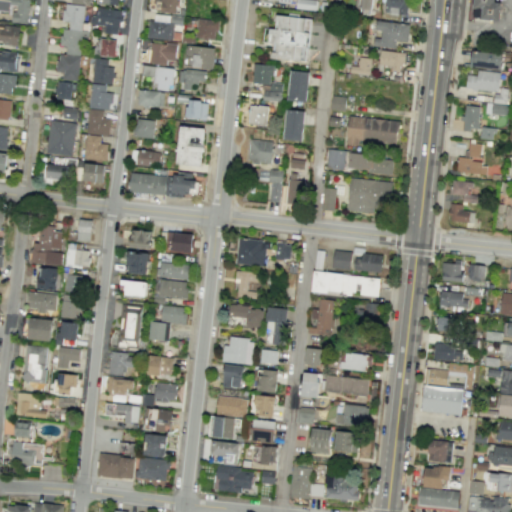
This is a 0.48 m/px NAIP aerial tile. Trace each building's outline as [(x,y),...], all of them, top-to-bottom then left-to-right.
[(0,0),(0,10),(11,11),(10,22),(26,23),(28,0),(1,0),(2,1),(0,0)] [(177,0),(155,0),(156,11),(177,12),(177,0)] [(295,0),(296,9),(316,9),(316,0),(295,0)] [(370,14),(371,0),(355,0),(355,13),(370,14)] [(384,0),(383,10),(388,10),(389,5),(397,6),(397,12),(406,13),(407,0),(384,0)] [(472,6),(472,0),(494,0),(500,1),(499,19),(472,16),(473,6),(472,6)] [(77,81),(82,31),(81,31),(84,5),(64,3),(62,21),(69,22),(68,29),(60,28),(59,46),(66,46),(65,54),(57,53),(55,71),(62,72),(61,79),(77,81)] [(104,33),(119,33),(120,9),(93,8),(92,24),(104,25),(104,33)] [(309,18),(275,15),(274,29),(263,28),(262,42),(272,43),(271,58),(306,61),(309,18)] [(215,41),(218,21),(198,18),(195,38),(215,41)] [(408,23),(376,20),(375,28),(380,28),(379,36),(373,35),(372,45),(394,47),(395,39),(407,40),(408,23)] [(0,43),(18,44),(19,26),(0,25),(0,43)] [(115,56),(115,39),(101,39),(100,56),(115,56)] [(176,44),(151,42),(149,62),(167,64),(167,60),(175,61),(176,44)] [(185,65),(212,68),(215,48),(187,44),(185,65)] [(471,48),(470,62),(463,61),(462,65),(470,66),(470,64),(500,67),(502,52),(471,48)] [(0,70),(15,71),(16,52),(0,50),(0,70)] [(403,52),(379,50),(378,64),(391,65),(390,71),(401,72),(403,52)] [(350,72),(369,74),(370,58),(358,57),(357,66),(350,65),(350,72)] [(107,58),(93,58),(92,82),(112,83),(112,67),(107,66),(107,58)] [(280,101),(282,82),(271,82),(273,65),(253,63),(252,82),(263,83),(261,100),(280,101)] [(155,75),(154,89),(171,90),(172,67),(143,65),(142,75),(155,75)] [(180,88),(191,89),(192,82),(205,83),(205,70),(181,68),(180,88)] [(476,68),(476,73),(466,72),(464,86),(471,87),(471,88),(476,89),(476,87),(497,90),(499,71),(476,68)] [(287,100),(306,102),(309,72),(290,70),(287,100)] [(13,74),(0,73),(0,92),(13,93),(13,74)] [(72,100),(75,83),(56,80),(53,98),(72,100)] [(110,109),(111,92),(105,92),(105,84),(90,83),(89,108),(110,109)] [(493,91),(492,101),(505,102),(507,87),(499,86),(499,92),(493,91)] [(137,105),(162,106),(163,90),(138,89),(137,105)] [(190,95),(180,94),(179,102),(186,102),(185,117),(206,119),(207,101),(190,100),(190,95)] [(343,110),(344,96),(331,96),(330,110),(343,110)] [(0,117),(9,118),(10,100),(0,99),(0,117)] [(491,102),(490,112),(506,114),(507,104),(491,102)] [(479,104),(464,103),(463,114),(460,114),(460,119),(463,119),(462,129),(469,130),(469,126),(476,126),(477,116),(480,116),(480,112),(478,112),(479,104)] [(249,105),(248,123),(272,125),(272,115),(267,115),(268,106),(249,105)] [(61,118),(75,119),(76,107),(61,106),(61,118)] [(101,117),(102,109),(87,109),(86,133),(107,134),(108,118),(101,117)] [(302,140),(304,110),(285,109),(283,140),(302,140)] [(358,140),(396,144),(398,120),(348,116),(345,144),(357,145),(358,140)] [(152,138),(154,120),(135,118),(133,136),(152,138)] [(70,156),(75,123),(49,119),(44,152),(70,156)] [(480,125),(479,137),(491,138),(492,132),(495,132),(495,127),(480,125)] [(177,163),(203,164),(205,127),(179,126),(177,163)] [(106,143),(99,143),(100,135),(84,134),(83,159),(105,159),(106,143)] [(248,161),(270,162),(271,141),(249,139),(248,161)] [(480,143),(466,143),(466,157),(457,156),(456,172),(486,173),(486,164),(479,163),(480,143)] [(326,168),(343,168),(344,149),(326,149),(326,168)] [(159,151),(131,150),(130,164),(159,165),(159,151)] [(391,174),(393,158),(347,152),(345,168),(391,174)] [(100,182),(103,165),(84,162),(81,180),(100,182)] [(68,165),(43,164),(43,178),(67,179),(68,165)] [(281,170),(252,168),(252,180),(270,181),(269,201),(279,201),(281,170)] [(128,192),(197,196),(197,180),(191,180),(191,175),(129,172),(128,192)] [(296,173),(287,172),(286,204),(301,204),(302,180),(296,180),(296,173)] [(391,182),(350,177),(346,210),(373,213),(374,208),(388,210),(391,182)] [(461,194),(461,202),(477,202),(477,195),(470,195),(471,181),(451,180),(450,194),(461,194)] [(334,210),(335,188),(323,187),(322,209),(334,210)] [(473,222),(473,210),(461,210),(462,204),(448,203),(448,221),(473,222)] [(511,206),(504,207),(504,222),(497,223),(497,229),(511,227),(511,206)] [(76,240),(90,240),(90,220),(77,219),(76,240)] [(59,250),(61,228),(39,226),(37,244),(32,243),(30,262),(60,265),(62,251),(59,250)] [(150,230),(130,229),(129,247),(150,248),(150,230)] [(166,249),(191,250),(192,233),(167,232),(166,249)] [(236,264),(265,265),(266,239),(237,238),(236,264)] [(66,264),(88,265),(89,250),(75,249),(76,243),(67,243),(66,264)] [(290,243),(276,243),(275,258),(289,258),(290,243)] [(350,269),(350,250),(333,250),(332,268),(350,269)] [(382,254),(356,250),(353,269),(379,273),(382,254)] [(147,273),(147,252),(127,251),(126,272),(147,273)] [(460,281),(460,260),(442,259),(441,280),(460,281)] [(188,279),(190,265),(159,261),(157,275),(188,279)] [(484,265),(469,264),(467,278),(482,280),(484,265)] [(37,289),(56,290),(57,268),(38,267),(37,289)] [(249,285),(259,285),(260,272),(235,271),(234,296),(258,297),(258,290),(249,290),(249,285)] [(379,278),(313,271),(311,289),(377,296),(379,278)] [(82,291),(83,275),(66,274),(65,290),(82,291)] [(187,281),(159,279),(158,296),(186,297),(187,281)] [(146,296),(146,281),(121,280),(121,295),(146,296)] [(465,292),(439,291),(438,308),(464,309),(465,292)] [(27,309),(55,311),(56,293),(28,292),(27,309)] [(500,314),(511,314),(511,294),(501,294),(500,314)] [(60,316),(81,317),(82,296),(62,295),(60,316)] [(332,299),(318,299),(317,308),(310,308),(310,325),(307,325),(307,333),(331,334),(332,299)] [(375,321),(378,304),(358,300),(354,317),(375,321)] [(141,307),(121,305),(117,345),(138,347),(141,307)] [(160,321),(184,322),(184,306),(161,305),(160,321)] [(246,327),(262,327),(263,306),(229,305),(229,315),(246,316),(246,327)] [(287,308),(269,306),(265,343),(283,345),(287,308)] [(454,317),(436,316),(436,330),(453,331),(454,317)] [(29,339),(51,340),(52,318),(29,318),(29,339)] [(56,343),(63,344),(63,338),(77,338),(78,322),(61,321),(61,333),(56,332),(56,343)] [(168,340),(169,322),(150,321),(149,339),(168,340)] [(222,362),(251,363),(252,338),(229,337),(228,345),(222,344),(222,362)] [(453,344),(433,343),(433,359),(461,360),(461,350),(453,349),(453,344)] [(49,347),(28,344),(23,380),(44,383),(49,347)] [(511,360),(511,344),(501,344),(500,360),(511,360)] [(69,367),(69,360),(79,361),(80,349),(59,347),(57,366),(69,367)] [(319,365),(320,348),(305,347),(304,364),(319,365)] [(260,362),(276,364),(277,351),(261,349),(260,362)] [(368,372),(370,355),(341,351),(338,368),(368,372)] [(109,374),(125,375),(125,366),(132,366),(133,353),(110,352),(109,374)] [(172,375),(172,356),(149,355),(148,373),(172,375)] [(242,366),(224,364),(222,386),(240,388),(242,366)] [(447,369),(427,368),(427,384),(446,385),(447,369)] [(256,390),(276,391),(276,370),(257,369),(256,390)] [(498,391),(511,392),(511,370),(501,369),(498,391)] [(301,396),(318,397),(318,373),(302,372),(301,396)] [(73,393),(74,373),(57,373),(57,393),(73,393)] [(367,394),(367,378),(324,376),(323,392),(367,394)] [(134,378),(107,377),(107,394),(126,395),(126,388),(134,389),(134,378)] [(176,384),(155,382),(153,394),(142,393),(141,404),(153,405),(153,399),(174,401),(176,384)] [(423,389),(422,413),(461,415),(463,391),(423,389)] [(46,409),(39,409),(39,393),(17,393),(17,415),(46,416),(46,409)] [(253,414),(272,417),(275,396),(255,394),(253,414)] [(511,416),(511,394),(498,394),(497,416),(511,416)] [(246,397),(216,396),(216,413),(245,415),(246,397)] [(75,407),(75,397),(59,397),(59,406),(75,407)] [(138,405),(106,403),(105,414),(124,415),(124,424),(137,425),(138,405)] [(365,425),(366,405),(343,404),(342,414),(336,413),(335,424),(365,425)] [(313,407),(298,407),(297,423),(312,424),(313,407)] [(171,431),(171,409),(145,408),(145,430),(171,431)] [(208,435),(232,438),(235,418),(211,414),(208,435)] [(251,442),(274,442),(274,420),(251,419),(251,442)] [(511,422),(498,420),(495,438),(511,440),(511,422)] [(13,435),(28,438),(31,423),(16,421),(13,435)] [(331,430),(311,428),(308,450),(328,453),(331,430)] [(359,434),(336,430),(333,449),(356,453),(359,434)] [(166,434),(145,434),(144,455),(166,456),(166,434)] [(452,441),(428,439),(427,460),(451,461),(452,441)] [(41,465),(44,445),(13,440),(10,460),(41,465)] [(224,455),(223,463),(236,464),(238,443),(211,440),(209,453),(224,455)] [(119,453),(134,453),(134,442),(119,442),(119,453)] [(257,463),(275,463),(275,446),(257,445),(257,463)] [(511,464),(511,446),(490,445),(489,463),(511,464)] [(97,474),(132,479),(135,457),(99,452),(97,474)] [(167,459),(137,457),(136,478),(166,479),(167,459)] [(307,498),(311,468),(293,465),(288,496),(307,498)] [(424,466),(423,487),(448,487),(449,466),(424,466)] [(251,488),(252,468),(215,467),(214,490),(241,491),(242,488),(251,488)] [(274,471),(262,469),(260,482),(273,484),(274,471)] [(511,473),(488,472),(488,490),(510,491),(511,473)] [(324,498),(358,500),(359,477),(325,476),(324,498)] [(482,494),(482,480),(469,480),(468,493),(482,494)] [(322,496),(322,483),(309,483),(309,496),(322,496)] [(417,491),(430,492),(429,510),(416,510),(417,491)] [(430,492),(443,493),(442,511),(429,510),(430,492)] [(443,493),(457,493),(456,511),(442,511),(443,493)] [(466,511),(472,511),(507,511),(509,498),(492,496),(492,499),(468,495),(466,511)] [(63,511),(64,505),(33,501),(32,511),(63,511)]
